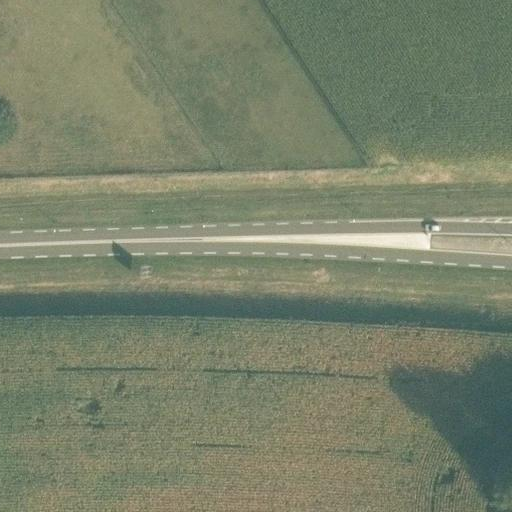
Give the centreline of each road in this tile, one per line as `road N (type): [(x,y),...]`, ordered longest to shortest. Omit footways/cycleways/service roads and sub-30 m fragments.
road 1 (primary): [(98,239),(511,262)]
road 2 (primary): [(511,222),(98,239)]
